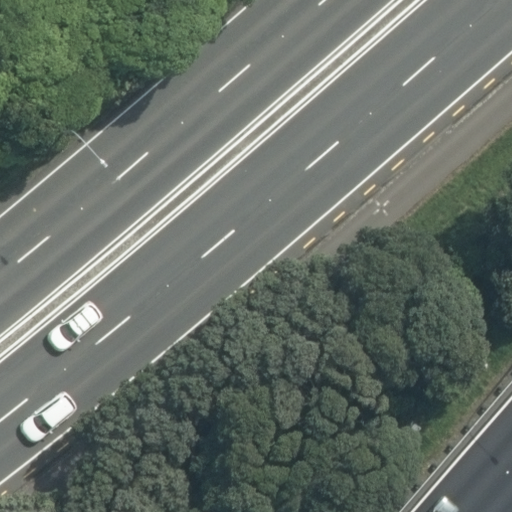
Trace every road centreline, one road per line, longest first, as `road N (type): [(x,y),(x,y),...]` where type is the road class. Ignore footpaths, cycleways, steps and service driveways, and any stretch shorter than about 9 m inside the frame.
road 1 (primary): [(501,0),(281,192),(0,417)]
road 2 (primary): [(0,269),(328,0)]
